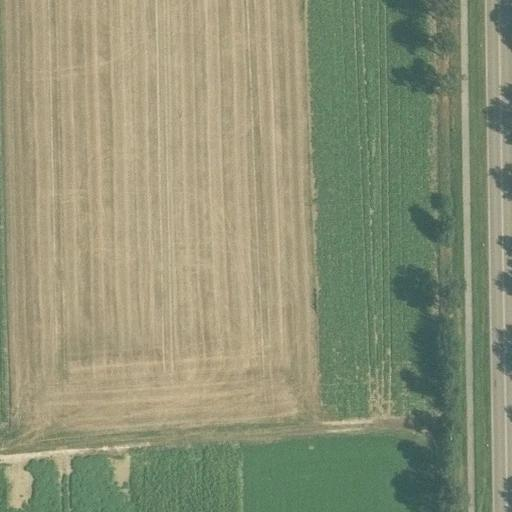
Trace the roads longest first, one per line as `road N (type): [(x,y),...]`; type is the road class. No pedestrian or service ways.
road 1 (primary): [(507,511),(497,0)]
road 2 (track): [(433,511),(430,443),(400,421),(0,452)]
